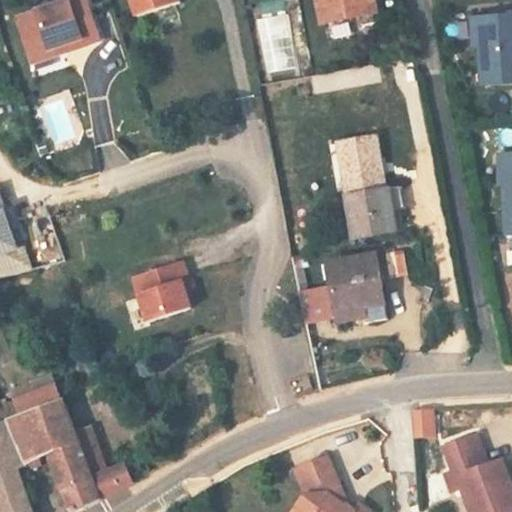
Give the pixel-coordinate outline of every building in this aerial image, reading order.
[(90,0),(66,0),(15,14),(29,63),(102,43),(90,0)] [(129,0),(136,19),(187,2),(186,0),(129,0)] [(368,0),(311,0),(316,27),(361,20),(372,17),(368,0)] [(475,54),(476,94),(511,91),(511,25),(466,28),(468,54),(475,54)] [(503,179),(502,234),(511,233),(511,160),(492,161),(491,179),(503,179)] [(401,234),(397,211),(411,208),(407,189),(349,200),(358,242),(401,234)] [(511,233),(502,234),(502,245),(511,245),(511,233)] [(187,259),(129,276),(134,292),(136,291),(145,325),(194,311),(187,286),(194,284),(187,259)] [(335,268),(343,315),(368,311),(371,322),(373,328),(396,323),(385,260),(335,268)] [(419,315),(432,313),(428,286),(416,288),(419,315)] [(368,311),(343,315),(344,326),(371,322),(368,311)] [(13,391),(18,404),(59,390),(54,377),(13,391)] [(108,472),(101,454),(87,460),(77,437),(59,390),(18,404),(6,409),(27,463),(54,453),(84,511),(104,504),(142,483),(135,466),(114,474),(112,470),(108,472)] [(413,410),(415,439),(437,438),(435,408),(413,410)] [(46,511),(27,463),(6,409),(0,410),(0,505),(2,511),(46,511)] [(96,429),(77,437),(87,460),(101,454),(104,453),(96,429)] [(458,497),(467,493),(474,511),(511,511),(511,477),(507,464),(493,469),(482,440),(450,452),(459,476),(451,480),(458,497)] [(368,511),(362,507),(358,511),(357,511),(351,507),(327,457),(296,472),(308,496),(296,511),(368,511)]
